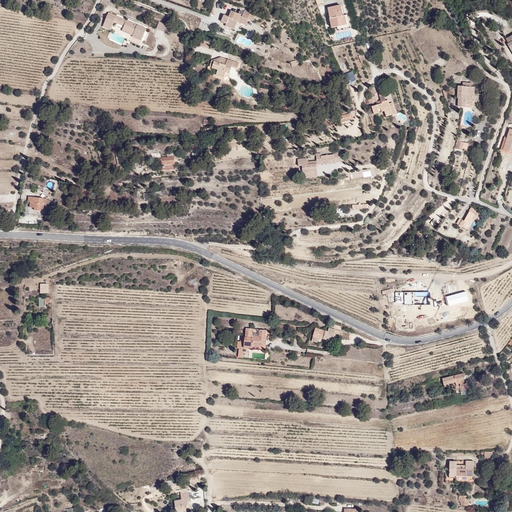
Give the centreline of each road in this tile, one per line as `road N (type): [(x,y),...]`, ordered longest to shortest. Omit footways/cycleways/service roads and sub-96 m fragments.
road 1 (tertiary): [(0,235),(181,243),(394,339),(470,328),(511,302)]
road 2 (track): [(196,248),(228,246),(306,269),(422,277),(488,273),(511,261)]
road 3 (residential): [(473,204),(507,91),(471,34),(472,15),(501,21)]
road 4 (residential): [(473,204),(426,189),(429,97),(405,76),(373,71)]
